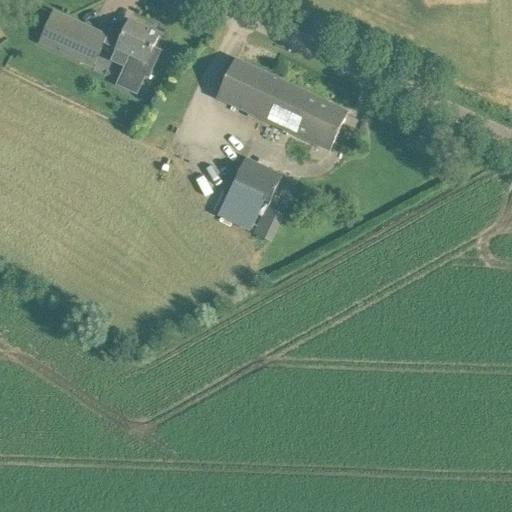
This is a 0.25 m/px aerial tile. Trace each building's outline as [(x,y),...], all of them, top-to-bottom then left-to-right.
[(429,4),(429,9),(431,8),(431,6),(438,6),(438,8),(440,8),(439,3),(472,0),(417,0),(418,6),(429,4)] [(54,13),(41,43),(93,66),(106,36),(54,13)] [(128,25),(117,49),(136,57),(131,70),(126,67),(118,85),(137,94),(145,76),(148,77),(160,51),(154,49),(160,35),(129,22),(128,25)] [(228,78),(218,98),(331,150),(340,131),(349,113),(236,60),(228,78)] [(282,176),(248,161),(245,159),(233,185),(270,202),(282,176)] [(253,236),(260,239),(271,244),(284,218),(266,209),(253,236)]
